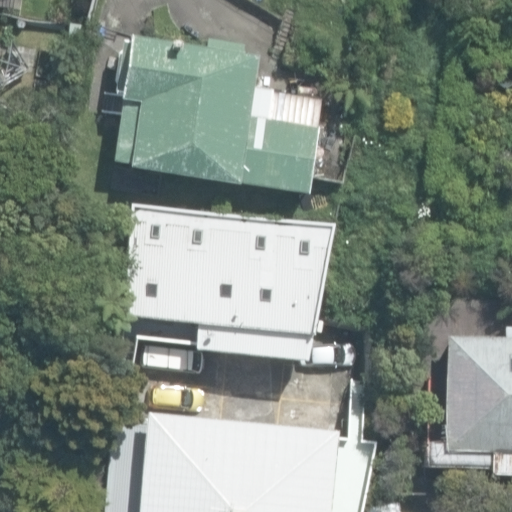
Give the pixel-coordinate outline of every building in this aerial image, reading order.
[(126,168),(305,194),(319,99),(250,89),(255,56),(239,53),(240,44),(205,38),(204,48),(126,37),(126,42),(119,41),(111,93),(119,95),(109,162),(127,164),(126,168)] [(491,78),(502,87),(511,82),(511,57),(508,54),(492,62),(491,78)] [(199,356),(312,364),(333,224),(129,204),(115,341),(199,348),(199,356)] [(485,475),(511,476),(511,337),(443,336),(440,442),(422,441),(422,466),(485,468),(485,475)] [(111,415),(100,511),(353,511),(368,444),(111,415)] [(412,511),(444,511),(445,496),(412,496),(412,511)] [(399,511),(397,503),(364,511),(399,511)]
